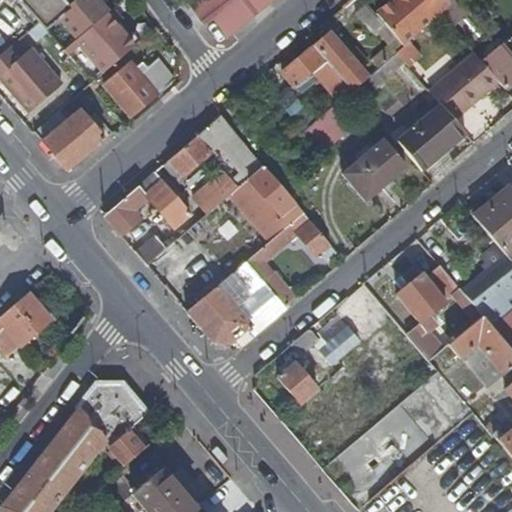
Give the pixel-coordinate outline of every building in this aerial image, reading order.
[(68,7),(62,0),(29,0),(24,5),(40,23),(47,31),(62,18),(71,10),(68,7)] [(99,0),(99,1),(98,0),(76,0),(68,7),(71,10),(62,18),(79,38),(108,13),(110,11),(100,0),(99,0)] [(215,18),(231,39),(276,0),(193,0),(188,4),(204,26),(215,18)] [(393,0),(376,15),(385,25),(397,40),(404,48),(442,15),(452,6),(447,0),(393,0)] [(471,11),(461,0),(459,0),(452,6),(442,15),(452,27),(471,11)] [(377,32),(385,25),(376,15),(366,4),(354,14),(373,35),(377,32)] [(128,36),(108,13),(77,40),(97,63),(128,36)] [(390,47),(397,40),(385,25),(377,32),(390,47)] [(330,34),(315,47),(351,89),(352,91),(368,78),(330,34)] [(511,38),(483,64),(502,86),(506,90),(511,85),(511,38)] [(15,44),(0,56),(0,79),(30,114),(60,88),(29,52),(25,56),(15,44)] [(351,89),(315,47),(282,75),(295,90),(295,89),(301,96),(318,81),(337,104),(350,93),(350,92),(350,91),(350,90),(351,89)] [(361,101),(406,64),(397,53),(368,78),(352,91),(361,101)] [(502,86),(475,54),(430,92),(454,120),(466,111),(469,114),(502,86)] [(169,86),(157,72),(153,66),(141,76),(130,64),(105,86),(132,118),(169,86)] [(157,72),(169,86),(176,80),(164,66),(157,72)] [(350,130),(371,113),(361,101),(352,91),(350,93),(337,104),(332,109),(350,130)] [(291,93),(279,103),(304,132),(316,122),(291,93)] [(303,180),(235,100),(218,115),(220,117),(234,133),(264,167),(287,194),(303,180)] [(422,171),(466,134),(457,124),(454,120),(441,105),(398,142),(422,171)] [(350,130),(332,109),(316,122),(304,132),(324,155),(352,132),(350,130)] [(80,111),(44,143),(69,172),(106,140),(80,111)] [(185,175),(219,146),(234,133),(220,117),(164,165),(181,185),(189,179),(185,175)] [(234,133),(219,146),(243,173),(234,181),(229,176),(197,204),(206,216),(211,212),(230,195),(264,167),(234,133)] [(381,140),(341,174),(364,201),(405,167),(381,140)] [(263,233),(271,242),(303,214),(286,195),(287,194),(264,167),(230,195),(248,215),(263,233)] [(174,185),(160,169),(105,217),(123,238),(143,221),(136,213),(149,201),(174,229),(191,215),(169,189),(174,185)] [(511,189),(508,186),(473,216),(492,239),(502,250),(511,241),(511,189)] [(317,257),(330,245),(303,214),(271,242),(246,263),(273,294),(281,288),(271,276),(272,275),(262,264),(297,234),(317,257)] [(156,237),(136,254),(147,267),(167,250),(156,237)] [(511,290),(511,262),(507,256),(463,293),(480,313),(510,288),(511,290)] [(236,309),(218,288),(197,305),(187,313),(214,344),(229,346),(251,327),(257,335),(287,310),(273,294),(246,263),(228,279),(231,283),(235,280),(250,297),(236,309)] [(455,311),(471,328),(483,317),(480,313),(463,293),(440,266),(426,278),(422,274),(397,296),(421,325),(408,337),(430,363),(444,351),(431,335),(443,324),(434,314),(447,303),(445,301),(451,296),(460,306),(455,311)] [(231,283),(228,279),(218,288),(236,309),(250,297),(235,280),(231,283)] [(294,303),(281,288),(273,294),(287,310),(294,303)] [(511,290),(510,288),(480,313),(483,317),(492,328),(511,311),(511,290)] [(52,318),(29,291),(0,315),(0,347),(7,356),(52,318)] [(393,349),(408,337),(377,300),(369,307),(386,328),(379,334),(393,349)] [(511,312),(498,324),(510,338),(511,336),(511,312)] [(504,376),(511,369),(511,350),(492,328),(483,317),(471,328),(450,346),(461,359),(478,346),(504,376)] [(327,329),(336,340),(346,331),(337,321),(327,329)] [(319,341),(309,330),(291,345),(297,352),(304,353),(319,341)] [(357,345),(346,331),(336,340),(318,355),(329,369),(357,345)] [(296,364),(296,363),(278,377),(301,405),(318,391),(300,369),(305,366),(301,361),(296,364)] [(438,374),(330,462),(358,496),(384,474),(389,480),(471,413),(438,374)] [(129,431),(134,426),(147,416),(123,385),(96,385),(77,410),(104,442),(109,447),(129,431)] [(484,395),(469,408),(474,414),(483,424),(498,411),(484,395)] [(49,511),(104,442),(77,410),(1,506),(1,511),(49,511)] [(502,416),(487,429),(511,458),(511,429),(502,438),(497,433),(508,423),(502,416)] [(150,445),(134,426),(129,431),(144,449),(150,445)] [(144,449),(129,431),(109,447),(124,466),(144,449)] [(133,493),(149,511),(200,511),(164,468),(133,493)]
